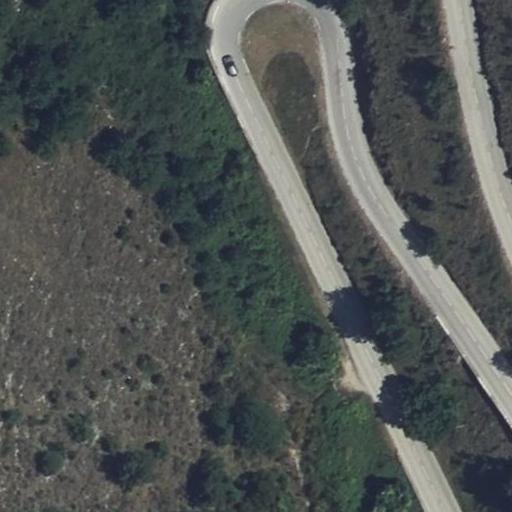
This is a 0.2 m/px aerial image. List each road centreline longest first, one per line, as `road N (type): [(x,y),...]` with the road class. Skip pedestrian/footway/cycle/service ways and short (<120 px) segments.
road 1 (secondary): [(440,511),(229,61),(230,12),(244,0)]
road 2 (secondary): [(316,0),(330,23),(345,125),(361,170),(511,390)]
road 3 (secondary): [(511,223),(477,104),(459,0)]
road 4 (track): [(371,371),(288,409),(317,511)]
